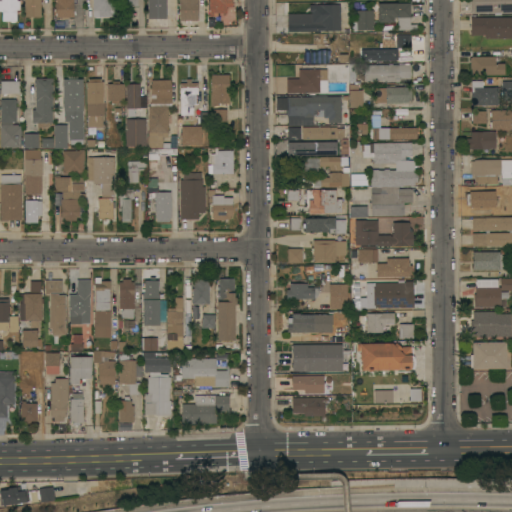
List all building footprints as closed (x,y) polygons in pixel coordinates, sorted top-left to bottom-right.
[(19,0),(19,9),(16,10),(16,21),(14,21),(14,22),(10,22),(10,21),(1,21),(1,11),(0,11),(0,0),(19,0)] [(38,0),(39,17),(23,17),(22,0),(38,0)] [(55,0),(72,0),(72,17),(55,17),(55,0)] [(91,0),(113,0),(113,16),(91,16),(91,0)] [(135,0),(120,0),(120,15),(135,15),(135,0)] [(146,0),(165,0),(165,19),(146,19),(146,0)] [(177,0),(196,0),(196,20),(177,20),(177,0)] [(232,0),(232,6),(226,6),(226,12),(213,12),(213,16),(208,16),(209,9),(206,9),(206,0),(232,0)] [(511,0),(511,12),(501,12),(501,14),(495,15),(495,12),(471,13),(470,0),(511,0)] [(410,3),(411,16),(410,16),(410,24),(416,24),(417,29),(398,29),(398,17),(394,17),(394,22),(378,22),(378,3),(410,3)] [(312,13),(312,12),(310,12),(310,4),(340,4),(340,30),(319,30),(319,31),(288,31),(287,13),(312,13)] [(373,25),(375,25),(375,29),(352,30),(352,21),(357,21),(357,10),(373,10),(373,25)] [(511,17),(511,38),(485,38),(485,34),(471,35),(471,17),(511,17)] [(411,34),(411,47),(396,47),(396,34),(411,34)] [(398,49),(398,60),(396,60),(396,61),(385,61),(385,60),(361,60),(361,49),(398,49)] [(305,62),(305,51),(320,52),(321,50),(330,50),(329,58),(328,58),(328,63),(305,62)] [(495,56),(495,63),(504,63),(504,74),(470,74),(470,58),(472,58),(472,56),(495,56)] [(287,92),(287,78),(299,78),(299,69),(302,69),(302,64),(319,64),(319,69),(327,69),(327,80),(320,80),(320,92),(287,92)] [(411,64),(411,78),(400,78),(400,82),(395,82),(395,81),(364,81),(364,65),(411,64)] [(209,74),(227,74),(227,103),(217,103),(217,105),(209,105),(209,74)] [(33,78),(51,78),(51,99),(50,99),(50,122),(48,122),(48,127),(36,127),(36,123),(30,123),(30,110),(34,110),(33,78)] [(81,79),(82,144),(69,144),(69,140),(66,140),(66,148),(53,148),(52,125),(62,125),(62,104),(61,104),(61,79),(81,79)] [(84,82),(87,82),(87,79),(99,79),(99,81),(101,81),(102,115),(101,115),(101,127),(87,127),(86,116),(85,116),(84,82)] [(149,83),(150,83),(150,80),(169,79),(169,83),(170,83),(170,103),(150,103),(149,83)] [(179,83),(185,83),(185,79),(189,79),(189,83),(196,83),(196,102),(191,102),(192,115),(179,115),(179,83)] [(471,80),(483,80),(483,87),(498,87),(498,105),(472,105),(471,80)] [(18,93),(0,93),(0,81),(18,81),(18,93)] [(511,100),(502,100),(502,81),(511,81),(511,100)] [(123,83),(123,100),(117,100),(117,103),(110,103),(110,100),(106,100),(106,83),(123,83)] [(124,84),(137,84),(137,108),(132,108),(133,117),(124,117),(124,84)] [(349,90),(349,84),(358,84),(358,90),(363,90),(363,107),(350,107),(349,90)] [(408,86),(408,88),(411,88),(412,100),(408,100),(408,102),(386,103),(386,102),(374,102),(374,88),(386,88),(386,87),(408,86)] [(341,123),(328,123),(328,117),(324,117),(324,109),(317,109),(317,113),(313,113),(313,117),(303,117),(303,115),(289,115),(289,109),(276,109),(276,97),(288,97),(288,96),(311,96),(311,95),(327,95),(327,96),(341,96),(341,123)] [(14,100),(15,100),(15,103),(15,122),(11,122),(11,124),(17,124),(17,126),(19,126),(19,137),(20,137),(20,140),(19,140),(19,147),(0,147),(0,99),(14,99),(14,100)] [(147,105),(166,105),(166,137),(161,137),(161,148),(146,148),(147,105)] [(225,109),(225,121),(212,121),(212,109),(225,109)] [(490,110),(510,109),(510,111),(511,111),(511,128),(510,128),(511,130),(498,130),(498,129),(491,129),(490,110)] [(486,110),(486,123),(472,123),(472,111),(486,110)] [(144,146),(125,146),(125,119),(144,119),(144,146)] [(179,126),(181,126),(181,119),(191,119),(191,126),(199,126),(199,144),(179,144),(179,126)] [(300,127),(301,138),(292,138),(292,139),(281,139),(281,126),(288,128),(288,127),(300,127)] [(337,127),(337,128),(344,128),(344,137),(342,137),(342,138),(302,139),(302,127),(337,127)] [(417,127),(417,139),(387,139),(387,127),(417,127)] [(495,131),(495,148),(467,148),(467,138),(471,138),(471,131),(495,131)] [(37,133),(37,147),(22,147),(22,133),(37,133)] [(52,138),(52,147),(40,147),(40,138),(52,138)] [(337,142),(337,154),(288,155),(288,142),(337,142)] [(411,142),(411,156),(401,156),(401,160),(414,160),(414,173),(417,173),(418,182),(414,182),(414,185),(371,185),(370,169),(377,169),(378,170),(384,170),(384,169),(389,169),(389,170),(396,170),(395,162),(374,163),(374,157),(363,157),(363,151),(364,151),(364,144),(369,144),(369,143),(411,142)] [(230,150),(230,173),(223,173),(223,174),(220,175),(220,173),(205,174),(205,165),(208,165),(208,153),(206,153),(206,148),(215,147),(215,151),(230,150)] [(39,149),(39,157),(41,157),(41,176),(40,176),(40,194),(23,194),(23,175),(23,149),(39,149)] [(61,151),(77,151),(78,150),(83,150),(83,160),(82,160),(82,174),(61,174),(61,151)] [(112,197),(100,197),(100,183),(92,183),(92,180),(86,180),(86,157),(113,157),(112,197)] [(348,157),(348,165),(341,165),(341,170),(329,170),(329,166),(326,166),(326,167),(323,167),(323,166),(320,166),(320,157),(348,157)] [(319,158),(318,170),(304,170),(305,158),(319,158)] [(511,159),(511,184),(501,184),(502,174),(497,174),(497,184),(475,183),(475,175),(474,175),(474,174),(471,174),(471,160),(474,161),(474,159),(511,159)] [(126,161),(145,161),(145,170),(136,170),(136,182),(127,182),(126,161)] [(199,186),(202,186),(202,212),(195,212),(195,219),(177,219),(177,180),(180,180),(180,172),(198,172),(198,180),(199,180),(199,186)] [(321,177),(323,177),(323,176),(327,176),(327,177),(329,177),(329,172),(332,172),(341,172),(341,186),(321,186),(321,177)] [(0,174),(19,174),(19,184),(20,184),(20,220),(0,220),(0,174)] [(367,174),(368,186),(351,186),(350,174),(367,174)] [(70,177),(70,183),(82,184),(82,193),(85,193),(85,201),(78,200),(78,216),(77,216),(77,220),(63,220),(63,217),(59,217),(59,199),(61,199),(61,192),(52,192),(53,177),(70,177)] [(399,186),(399,189),(412,188),(412,202),(404,202),(404,214),(371,215),(371,194),(378,193),(378,187),(399,186)] [(118,189),(131,189),(131,199),(129,199),(129,222),(120,222),(120,213),(117,213),(117,208),(118,208),(118,189)] [(324,189),(324,190),(336,190),(336,199),(342,198),(342,212),(324,212),(324,213),(309,213),(309,200),(306,200),(306,189),(324,189)] [(231,216),(228,216),(228,219),(223,219),(223,220),(211,220),(211,216),(210,202),(207,202),(207,198),(210,198),(210,196),(207,196),(207,190),(213,190),(213,195),(222,195),(222,198),(231,198),(231,216)] [(470,207),(470,205),(467,205),(466,193),(469,193),(469,191),(495,191),(495,207),(470,207)] [(153,192),(168,192),(169,218),(153,218),(153,192)] [(96,198),(111,198),(111,219),(97,219),(96,198)] [(23,200),(41,200),(41,207),(40,207),(40,215),(36,215),(36,222),(24,222),(23,200)] [(366,218),(349,218),(349,206),(366,206),(366,218)] [(335,217),(335,219),(346,219),(346,233),(335,233),(329,233),(329,231),(305,232),(305,218),(335,217)] [(511,217),(511,229),(472,230),(472,217),(511,217)] [(289,218),(300,218),(300,229),(289,229),(289,218)] [(390,245),(354,246),(353,221),(376,221),(376,235),(392,234),(392,223),(408,222),(408,224),(409,224),(409,228),(408,228),(408,231),(412,231),(412,246),(390,246),(390,245)] [(511,232),(511,245),(472,246),(472,233),(511,232)] [(334,240),(346,240),(346,254),(334,255),(334,262),(313,262),(313,240),(334,240)] [(302,248),(302,262),(288,262),(288,248),(302,248)] [(376,249),(376,262),(372,262),(372,277),(359,277),(359,278),(349,278),(349,264),(350,264),(350,254),(351,254),(351,249),(358,249),(376,249)] [(500,251),(500,254),(501,254),(501,255),(511,255),(511,269),(500,269),(473,269),(473,251),(500,251)] [(408,257),(409,263),(409,265),(412,265),(412,270),(413,270),(413,274),(412,274),(412,276),(376,276),(376,263),(386,263),(386,258),(408,257)] [(216,302),(218,302),(218,278),(233,278),(233,297),(235,297),(235,304),(233,304),(233,339),(216,339),(216,302)] [(511,278),(511,290),(501,290),(501,278),(511,278)] [(88,326),(81,326),(81,324),(69,323),(69,316),(68,316),(68,294),(76,294),(76,292),(68,292),(68,280),(76,280),(76,279),(89,279),(88,326)] [(118,281),(121,281),(121,279),(129,279),(129,281),(133,281),(133,308),(132,308),(132,317),(121,317),(120,308),(118,308),(118,281)] [(207,303),(191,303),(191,281),(196,281),(196,279),(207,279),(207,303)] [(476,295),(475,287),(476,287),(476,279),(498,279),(498,287),(500,287),(500,297),(505,297),(505,306),(474,307),(474,295),(476,295)] [(39,292),(28,292),(28,280),(39,280),(39,292)] [(48,306),(49,306),(49,293),(44,293),(44,280),(60,280),(61,295),(64,295),(64,335),(52,335),(52,334),(51,334),(51,328),(49,328),(48,306)] [(142,291),(143,291),(143,280),(157,280),(157,293),(158,293),(158,325),(142,325),(142,291)] [(99,283),(99,281),(109,281),(109,311),(109,337),(93,337),(93,311),(94,311),(94,290),(93,283),(99,283)] [(405,282),(405,281),(413,281),(413,289),(413,307),(366,307),(366,283),(405,282)] [(307,283),(307,287),(314,287),(314,298),(287,298),(287,289),(290,289),(290,283),(307,283)] [(328,308),(329,284),(347,284),(345,309),(328,308)] [(40,293),(40,298),(42,298),(42,302),(40,302),(40,320),(24,320),(24,319),(18,319),(18,294),(22,294),(22,293),(40,293)] [(8,316),(17,316),(17,332),(8,332),(8,330),(0,330),(0,298),(7,298),(7,302),(8,302),(8,316)] [(166,323),(165,323),(165,311),(166,311),(166,308),(181,308),(181,311),(182,311),(182,335),(175,335),(175,350),(165,350),(166,323)] [(498,311),(498,314),(510,313),(511,336),(470,336),(470,320),(473,320),(473,311),(498,311)] [(288,324),(287,324),(287,317),(292,317),(292,313),(300,313),(300,314),(310,314),(310,312),(330,313),(329,332),(328,332),(328,335),(318,335),(318,332),(288,332),(288,324)] [(382,313),(382,312),(394,312),(394,324),(385,324),(385,326),(389,326),(389,332),(359,332),(359,313),(382,313)] [(201,314),(214,314),(213,328),(201,328),(201,314)] [(394,337),(394,329),(395,329),(395,325),(399,325),(399,324),(413,324),(413,338),(394,337)] [(147,326),(165,326),(165,337),(147,337),(147,326)] [(21,330),(36,329),(36,339),(40,339),(40,346),(22,347),(21,330)] [(155,338),(155,351),(141,350),(141,338),(155,338)] [(83,342),(91,342),(91,351),(69,351),(70,342),(82,342),(83,342)] [(410,346),(410,347),(413,347),(413,355),(414,355),(415,360),(415,363),(414,368),(410,368),(410,370),(407,370),(407,371),(403,371),(403,370),(371,370),(371,371),(367,371),(367,370),(361,370),(361,360),(360,360),(360,350),(356,350),(356,343),(391,343),(393,345),(395,342),(401,348),(402,346),(410,346)] [(506,342),(506,368),(473,368),(472,342),(506,342)] [(342,344),(342,370),(292,371),(292,344),(342,344)] [(92,350),(103,350),(103,351),(114,351),(114,356),(109,356),(109,357),(103,357),(103,356),(101,356),(101,360),(114,360),(114,384),(111,384),(111,387),(102,387),(102,383),(97,383),(97,362),(92,362),(92,350)] [(44,352),(58,352),(58,365),(58,374),(45,374),(45,365),(44,365),(44,352)] [(169,358),(169,372),(158,372),(158,374),(167,374),(167,376),(169,376),(169,388),(168,388),(168,400),(169,400),(169,415),(155,415),(155,414),(143,414),(143,393),(147,393),(147,377),(149,377),(149,371),(143,371),(143,352),(153,352),(153,358),(169,358)] [(69,356),(90,357),(90,378),(78,378),(78,383),(69,383),(69,356)] [(214,358),(214,370),(227,370),(228,386),(214,386),(214,385),(194,385),(194,377),(180,378),(180,358),(214,358)] [(118,360),(134,360),(134,365),(134,377),(134,382),(138,382),(138,394),(128,394),(128,384),(125,384),(125,383),(118,383),(118,360)] [(13,404),(6,404),(6,417),(0,417),(0,371),(11,371),(11,377),(13,377),(13,404)] [(323,375),(323,393),(304,393),(304,389),(292,389),(292,375),(323,375)] [(49,383),(54,383),(54,378),(66,378),(66,400),(65,400),(65,415),(62,415),(62,419),(53,419),(53,416),(50,416),(49,383)] [(418,400),(418,388),(408,389),(408,401),(418,400)] [(69,398),(71,398),(72,393),(81,393),(81,398),(82,398),(82,422),(69,422),(69,398)] [(180,404),(194,404),(194,395),(213,395),(228,395),(228,410),(215,410),(215,423),(180,423),(180,404)] [(324,397),(324,415),(304,416),(304,412),(292,412),(292,397),(324,397)] [(130,400),(130,405),(133,405),(133,422),(118,422),(118,400),(130,400)] [(20,403),(21,403),(21,401),(24,401),(24,403),(35,403),(35,420),(30,420),(30,423),(25,423),(25,420),(20,420),(20,403)] [(29,501),(21,502),(21,504),(15,505),(15,503),(1,505),(1,501),(0,501),(0,489),(8,489),(8,487),(20,486),(21,490),(25,490),(27,490),(29,501)] [(53,486),(54,500),(41,502),(39,488),(53,486)]
